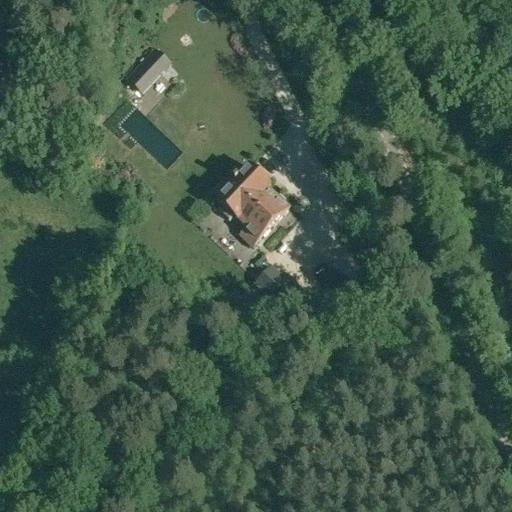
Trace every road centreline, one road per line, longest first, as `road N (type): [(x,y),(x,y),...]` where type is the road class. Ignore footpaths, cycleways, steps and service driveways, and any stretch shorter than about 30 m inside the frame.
road 1 (unclassified): [(511,454),(325,0)]
road 2 (track): [(399,0),(511,104)]
